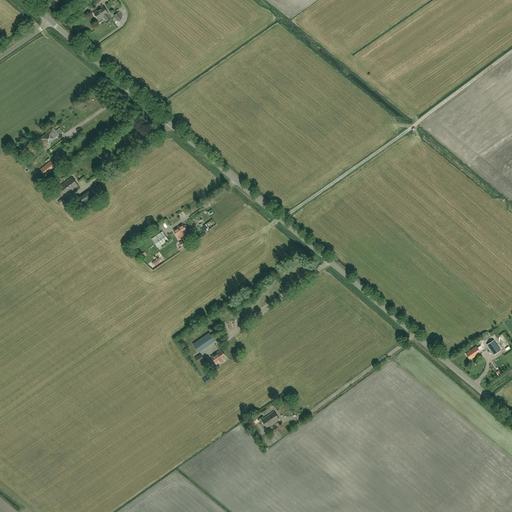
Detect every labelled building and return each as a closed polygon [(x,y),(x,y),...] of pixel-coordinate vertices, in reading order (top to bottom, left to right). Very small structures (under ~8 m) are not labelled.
[(106,21),(111,18),(108,14),(103,6),(94,13),(99,21),(103,18),(106,21)] [(45,147),(59,135),(53,127),(39,139),(45,147)] [(35,155),(39,151),(31,142),(26,146),(35,155)] [(23,160),(26,158),(21,150),(18,152),(23,160)] [(40,169),(45,176),(57,167),(51,160),(40,169)] [(65,195),(73,190),(78,186),(72,177),(59,187),(65,195)] [(98,201),(97,199),(91,190),(75,201),(81,209),(88,204),(90,203),(90,204),(92,203),(93,205),(98,201)] [(186,229),(187,228),(187,227),(186,225),(184,225),(183,226),(182,224),(173,230),(178,237),(179,237),(181,239),(182,241),(179,243),(182,247),(193,239),(190,235),(188,237),(187,235),(188,234),(186,232),(187,231),(186,229)] [(205,232),(210,230),(208,224),(202,227),(205,232)] [(158,248),(169,241),(163,232),(152,239),(158,248)] [(197,341),(202,349),(215,341),(209,333),(197,341)] [(494,340),(487,345),(494,355),(500,350),(494,340)] [(471,359),(480,353),(476,347),(467,353),(468,354),(466,355),(469,359),(470,358),(471,359)] [(223,360),(226,358),(221,349),(210,356),(216,365),(219,362),(220,364),(224,361),(223,360)] [(198,363),(204,359),(200,354),(195,358),(198,363)] [(266,428),(279,419),(274,411),(261,420),(266,428)] [(250,428),(259,422),(255,416),(246,422),(250,428)]
